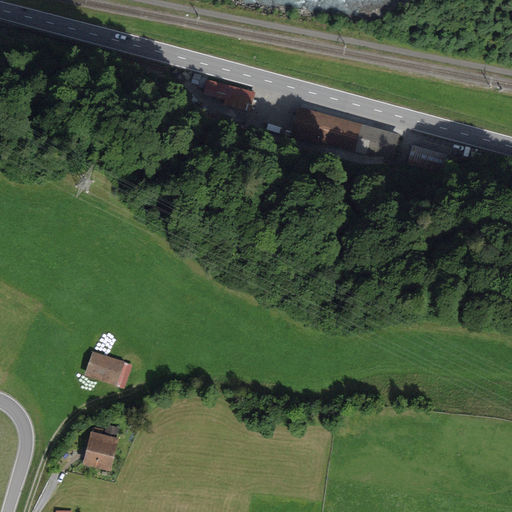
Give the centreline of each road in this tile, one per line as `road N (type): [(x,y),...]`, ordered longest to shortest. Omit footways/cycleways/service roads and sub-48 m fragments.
road 1 (primary): [(511,145),(0,9)]
road 2 (tertiary): [(7,511),(26,438),(21,420),(0,401)]
